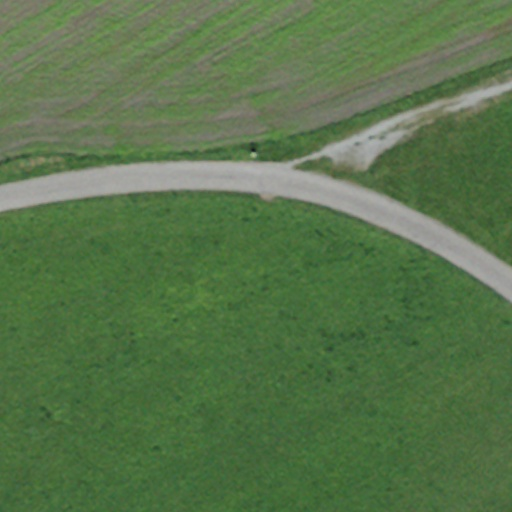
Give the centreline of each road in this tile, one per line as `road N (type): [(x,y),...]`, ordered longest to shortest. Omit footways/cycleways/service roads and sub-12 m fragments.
road 1 (track): [(0,196),(39,185),(273,179),(366,206),(511,285)]
road 2 (track): [(273,179),(511,81)]
